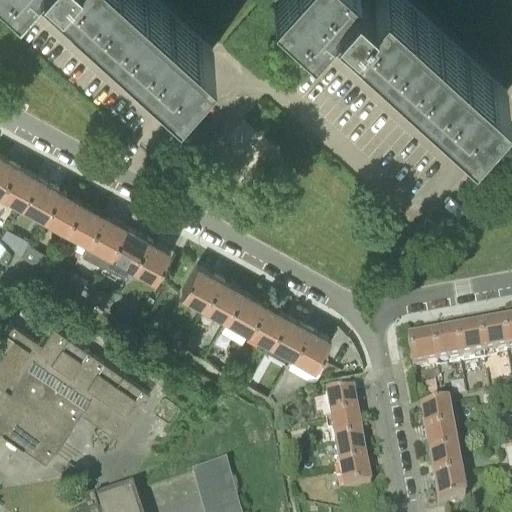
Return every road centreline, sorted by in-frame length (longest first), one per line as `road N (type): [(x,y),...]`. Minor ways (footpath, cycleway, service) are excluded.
road 1 (residential): [(0,114),(340,303),(371,312)]
road 2 (residential): [(371,312),(408,511)]
road 3 (residential): [(371,312),(511,284)]
